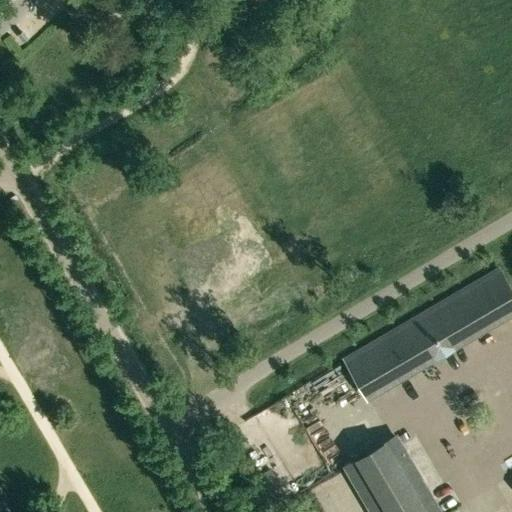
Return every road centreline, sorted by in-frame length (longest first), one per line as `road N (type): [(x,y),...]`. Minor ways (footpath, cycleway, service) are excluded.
road 1 (unclassified): [(165,426),(511,224)]
road 2 (unclassified): [(165,426),(0,146)]
road 3 (track): [(95,511),(0,352)]
